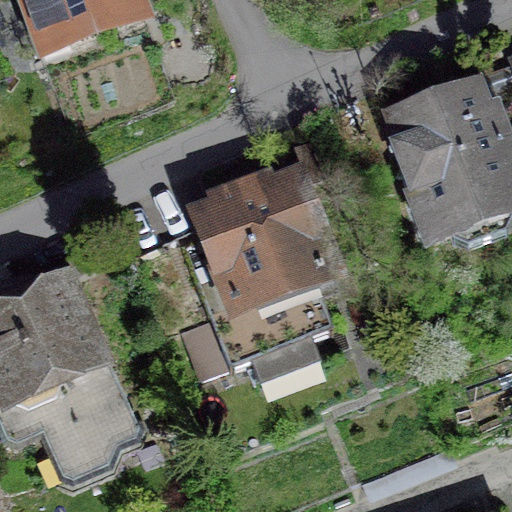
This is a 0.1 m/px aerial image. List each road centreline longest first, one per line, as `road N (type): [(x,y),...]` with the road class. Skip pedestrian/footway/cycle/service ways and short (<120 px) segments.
road 1 (residential): [(296,111),(0,246)]
road 2 (residential): [(511,12),(296,111)]
road 3 (residential): [(246,0),(296,111)]
road 4 (residential): [(511,467),(400,511)]
